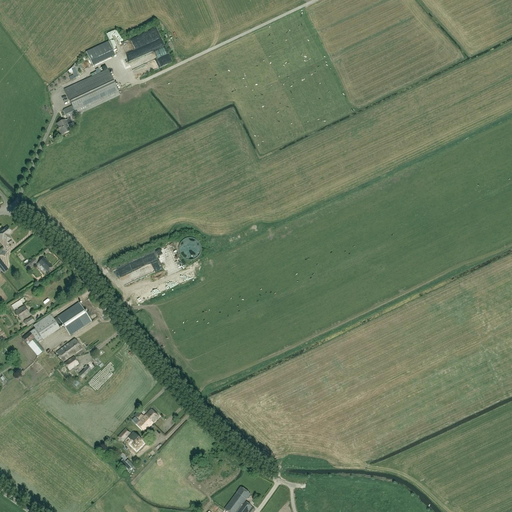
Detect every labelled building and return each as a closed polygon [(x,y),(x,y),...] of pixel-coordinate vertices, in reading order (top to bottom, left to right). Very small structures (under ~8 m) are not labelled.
[(108,42),(85,52),(92,66),(115,55),(108,42)] [(161,54),(166,50),(163,44),(146,54),(148,56),(146,57),(145,55),(140,57),(143,62),(140,63),(136,56),(137,56),(133,50),(129,53),(137,67),(161,54)] [(75,65),(70,67),(74,76),(78,74),(75,65)] [(63,110),(67,119),(65,121),(65,120),(61,122),(62,122),(60,123),(60,122),(56,124),(58,128),(57,128),(59,130),(61,135),(70,131),(67,125),(72,123),(70,118),(119,95),(107,70),(64,90),(71,106),(63,110)] [(11,233),(10,232),(7,227),(0,232),(0,238),(1,240),(3,239),(6,243),(6,242),(7,243),(8,243),(11,241),(10,239),(8,235),(11,233)] [(162,267),(168,264),(165,255),(161,256),(160,253),(157,254),(162,267)] [(149,274),(159,269),(159,268),(155,261),(152,261),(152,255),(150,254),(142,259),(144,261),(144,264),(140,264),(140,262),(139,261),(137,261),(134,262),(134,267),(131,262),(130,262),(130,264),(133,269),(135,269),(135,272),(140,272),(140,268),(142,271),(144,270),(144,272),(145,274),(149,274)] [(43,258),(38,264),(41,266),(40,267),(43,270),(43,269),(47,272),(52,267),(43,258)] [(27,269),(31,266),(37,262),(34,259),(29,264),(25,267),(27,269)] [(20,300),(11,306),(14,310),(16,309),(17,310),(15,312),(20,320),(29,314),(24,306),(18,310),(17,308),(22,304),(20,300)] [(57,317),(60,322),(62,325),(70,336),(91,322),(78,303),(57,317)] [(60,322),(57,317),(53,320),(50,315),(33,326),(34,328),(29,333),(34,339),(33,340),(36,343),(42,339),(42,340),(59,329),(58,328),(62,325),(60,322)] [(35,322),(31,317),(24,321),(27,327),(35,322)] [(29,333),(22,339),(27,345),(37,356),(43,351),(36,343),(33,340),(34,339),(29,333)] [(74,339),(66,346),(72,355),(81,349),(74,339)] [(72,355),(66,346),(62,348),(56,353),(63,361),(72,355)] [(64,364),(69,371),(78,364),(73,357),(64,364)] [(87,366),(78,375),(82,379),(91,370),(87,366)] [(151,409),(143,418),(148,422),(150,420),(153,423),(159,417),(151,409)] [(139,420),(144,416),(140,412),(136,417),(139,420)] [(136,425),(138,426),(143,431),(144,432),(153,423),(150,420),(148,422),(143,418),(140,421),(136,425)] [(131,434),(126,429),(117,437),(123,442),(131,434)] [(125,441),(136,452),(145,443),(133,432),(125,441)] [(241,487),(224,510),(227,511),(253,511),(255,510),(252,507),(245,502),(247,499),(248,499),(251,496),(250,494),(241,487)]
